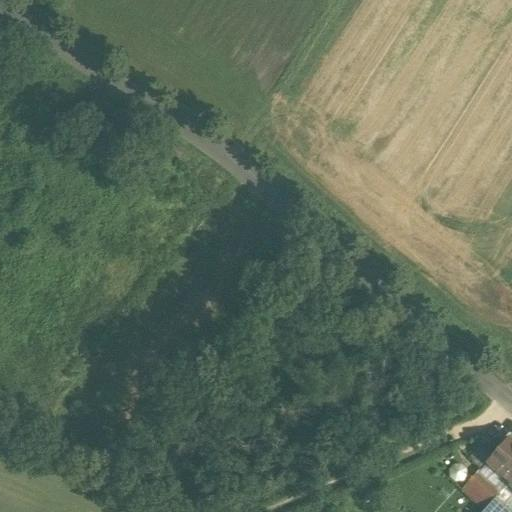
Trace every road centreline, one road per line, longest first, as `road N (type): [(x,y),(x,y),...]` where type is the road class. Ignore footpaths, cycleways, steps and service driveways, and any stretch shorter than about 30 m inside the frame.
road 1 (unclassified): [(511,400),(226,168),(0,14)]
road 2 (track): [(0,418),(188,511),(314,511),(511,424)]
road 3 (track): [(226,168),(337,0)]
